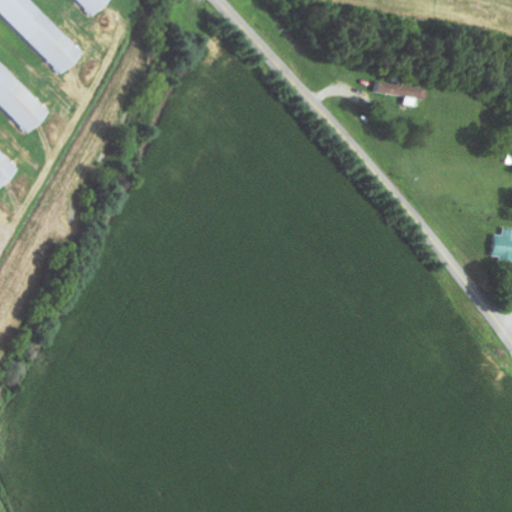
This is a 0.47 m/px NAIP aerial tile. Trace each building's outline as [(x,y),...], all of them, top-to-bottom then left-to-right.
[(0,0),(0,14),(59,74),(81,52),(28,0),(0,0)] [(108,0),(74,0),(92,17),(108,0)] [(48,113),(0,63),(0,107),(26,135),(48,113)] [(0,186),(17,170),(0,152),(0,186)] [(487,260),(511,260),(511,237),(511,238),(511,230),(498,229),(497,235),(488,235),(487,260)]
